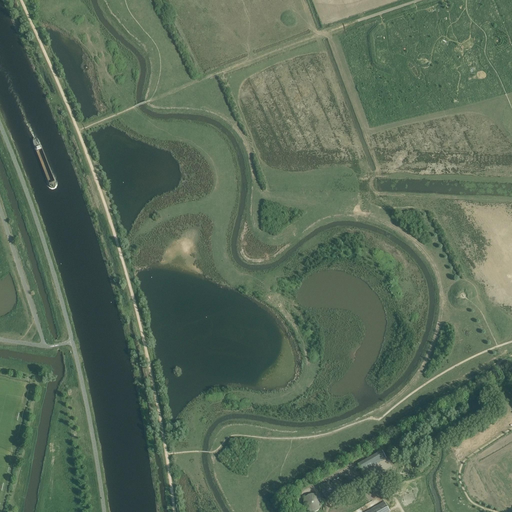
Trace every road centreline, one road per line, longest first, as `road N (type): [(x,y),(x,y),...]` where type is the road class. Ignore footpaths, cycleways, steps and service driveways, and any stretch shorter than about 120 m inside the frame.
road 1 (residential): [(0,339),(43,342),(0,205)]
road 2 (track): [(495,511),(469,500),(460,467),(511,427)]
